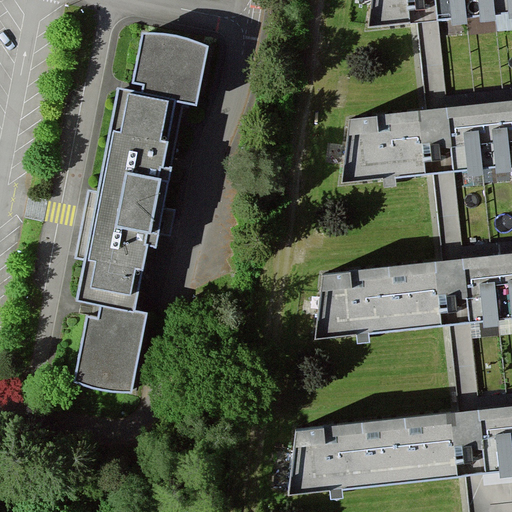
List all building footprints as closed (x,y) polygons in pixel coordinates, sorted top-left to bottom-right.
[(511,0),(366,0),(361,39),(511,21),(511,0)] [(182,113),(193,115),(205,54),(139,41),(127,100),(113,97),(93,198),(87,197),(83,218),(74,265),(81,267),(72,311),(95,316),(93,326),(84,324),(71,390),(129,402),(145,322),(131,319),(144,255),(154,257),(182,113)] [(511,110),(346,129),(337,191),(511,171),(511,110)] [(511,261),(317,285),(307,349),(511,324),(511,261)] [(511,414),(292,439),(280,504),(511,478),(511,414)]
